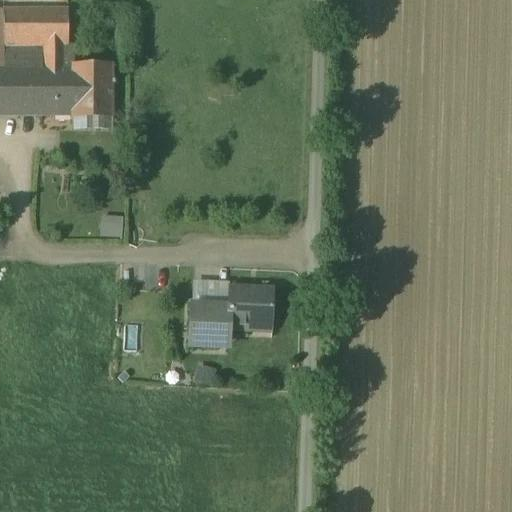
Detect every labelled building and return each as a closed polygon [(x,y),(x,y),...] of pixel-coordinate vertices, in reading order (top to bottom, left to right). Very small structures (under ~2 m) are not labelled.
[(67,11),(3,11),(4,72),(0,71),(0,116),(72,116),(72,67),(73,67),(74,47),(68,47),(67,11)] [(73,67),(72,67),(72,116),(72,121),(112,121),(112,67),(73,67)] [(0,204),(15,191),(0,176),(0,175),(0,204)] [(102,216),(101,237),(123,238),(123,217),(102,216)] [(228,309),(192,307),(190,349),(218,350),(218,332),(229,332),(249,333),(249,329),(272,330),(273,292),(229,290),(228,309)]
